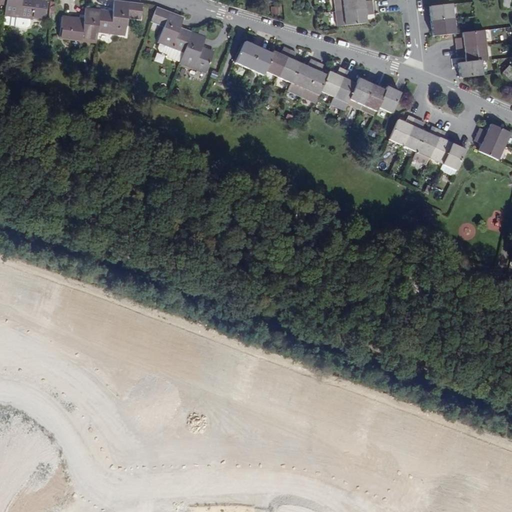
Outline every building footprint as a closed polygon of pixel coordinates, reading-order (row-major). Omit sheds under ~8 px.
[(0,0),(0,2),(7,3),(5,14),(4,24),(28,27),(31,25),(32,17),(34,18),(46,19),(49,1),(38,0),(0,0)] [(334,0),(337,26),(345,25),(367,23),(366,15),(374,14),(373,7),(373,0),(365,1),(364,0),(334,0)] [(142,19),(144,4),(115,1),(114,11),(86,8),(85,19),(73,17),(64,16),(61,37),(70,38),(98,42),(99,31),(127,35),(129,17),(142,19)] [(455,34),(453,4),(430,7),(431,22),(433,36),(455,34)] [(185,18),(158,7),(153,20),(165,25),(159,43),(161,43),(159,48),(158,49),(159,52),(160,51),(168,54),(169,57),(181,62),(180,63),(207,73),(215,52),(203,48),(207,38),(181,28),(185,18)] [(463,33),(463,37),(463,40),(456,38),(457,49),(458,56),(465,56),(466,63),(459,63),(460,78),(481,76),(480,61),(488,60),(484,30),(463,33)] [(265,71),(291,83),(288,91),(314,103),(318,96),(320,92),(333,98),(330,105),(343,111),(347,104),(349,99),(376,111),(378,107),(392,113),(401,93),(387,87),(385,91),(372,85),(358,78),(356,84),(350,81),(353,74),(346,71),(338,67),(335,74),(329,72),(327,76),(321,73),(324,66),(317,63),(311,60),(308,66),(301,63),(293,60),(296,53),(290,51),(284,48),(281,54),(274,51),(272,55),(258,48),(245,42),(236,62),(263,74),(265,71)] [(163,63),(165,55),(157,52),(154,61),(163,63)] [(511,79),(511,69),(509,66),(503,73),(510,81),(511,79)] [(429,158),(443,164),(456,170),(465,150),(452,144),(446,141),(449,134),(442,131),(436,128),(433,135),(425,132),(419,129),(421,121),(415,118),(409,116),(405,123),(398,120),(389,140),(416,152),(413,159),(426,165),(429,158)] [(498,160),(510,133),(490,124),(486,132),(479,129),(474,141),(481,144),(478,151),(498,160)] [(456,170),(443,164),(440,170),(453,176),(456,170)]
